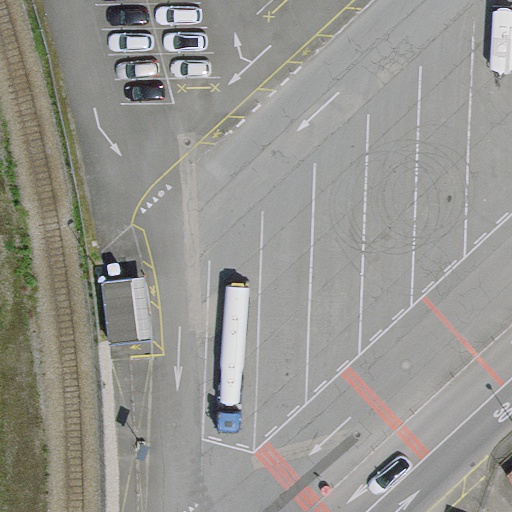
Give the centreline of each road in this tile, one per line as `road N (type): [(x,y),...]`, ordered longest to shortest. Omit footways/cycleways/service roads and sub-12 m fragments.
road 1 (unclassified): [(422,0),(175,238),(177,511)]
road 2 (unclassified): [(366,511),(511,376)]
